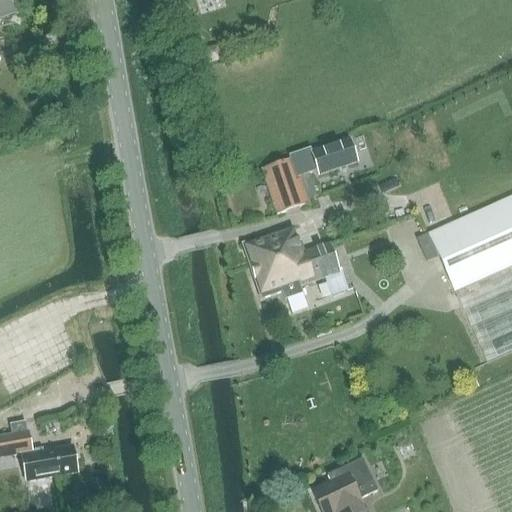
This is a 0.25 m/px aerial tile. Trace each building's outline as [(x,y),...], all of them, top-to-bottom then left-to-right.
[(0,0),(0,19),(16,15),(13,2),(15,1),(14,0),(0,0)] [(311,153),(319,176),(357,163),(349,140),(311,153)] [(309,204),(304,190),(293,158),(261,168),(277,215),(309,204)] [(454,294),(511,268),(511,197),(428,235),(454,294)] [(302,253),(293,227),(244,245),(251,269),(270,262),(272,266),(302,255),(302,253)] [(270,262),(251,269),(261,300),(282,293),(285,301),(302,295),(299,286),(341,272),(330,244),(302,253),(302,255),(272,266),(270,262)] [(511,268),(454,294),(487,364),(511,352),(511,268)] [(0,458),(22,455),(27,483),(78,474),(74,448),(43,454),(42,450),(31,452),(28,433),(0,438),(0,458)] [(364,510),(359,499),(377,491),(362,459),(327,475),(331,481),(312,490),(322,511),(369,511),(367,509),(364,510)]
